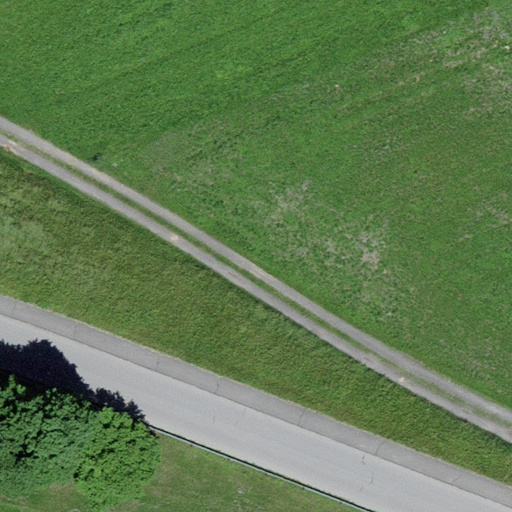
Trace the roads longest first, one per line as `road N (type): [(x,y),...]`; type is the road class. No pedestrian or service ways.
road 1 (track): [(511,415),(335,329),(0,134)]
road 2 (unclassified): [(446,511),(0,342)]
